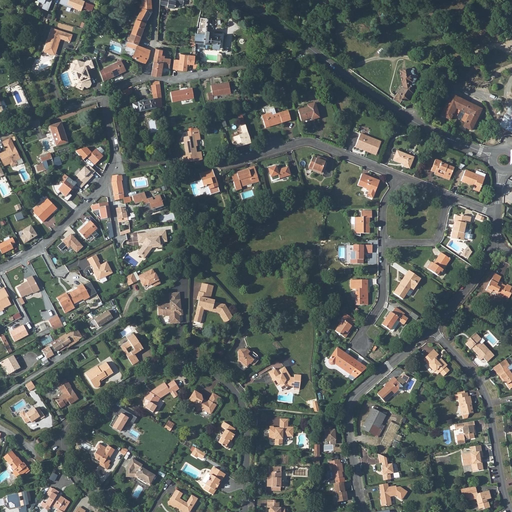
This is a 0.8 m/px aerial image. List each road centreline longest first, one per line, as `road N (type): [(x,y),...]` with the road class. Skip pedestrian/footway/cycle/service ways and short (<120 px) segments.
road 1 (residential): [(244,511),(243,408),(212,372),(181,363),(156,369),(73,420),(65,435),(75,472),(126,511)]
road 2 (tertiary): [(234,0),(417,124),(494,156)]
road 3 (residential): [(0,269),(43,245),(102,187),(114,152),(104,96),(141,78)]
road 4 (residential): [(430,327),(349,405),(362,511)]
road 5 (residential): [(430,327),(484,391),(511,511)]
road 6 (residential): [(400,175),(307,141),(221,166)]
